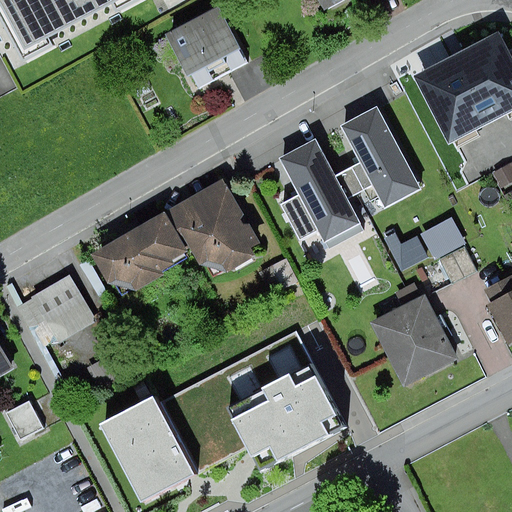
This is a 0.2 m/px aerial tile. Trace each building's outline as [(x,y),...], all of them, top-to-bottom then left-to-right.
[(0,0),(32,59),(144,0),(0,0)] [(219,13),(170,39),(196,88),(245,62),(219,13)] [(511,55),(500,33),(417,77),(451,143),(511,111),(511,55)] [(363,163),(353,169),(364,190),(372,186),(386,211),(423,192),(379,108),(344,127),(363,163)] [(317,140),(280,159),(299,196),(281,205),(299,240),(320,230),(325,240),(358,223),(346,200),(364,190),(353,169),(336,177),(317,140)] [(226,180),(168,212),(192,254),(199,268),(204,266),(229,275),(257,259),(251,249),(262,243),(252,226),(245,230),(239,220),(247,216),(226,180)] [(192,254),(168,212),(94,255),(111,285),(126,276),(135,291),(164,275),(161,271),(192,254)] [(459,217),(430,232),(442,256),(472,242),(459,217)] [(465,247),(446,256),(456,279),(476,270),(465,247)] [(87,261),(82,264),(102,295),(106,292),(87,261)] [(69,278),(29,299),(54,345),(94,323),(69,278)] [(511,297),(496,306),(511,335),(511,297)] [(424,305),(376,332),(403,381),(451,355),(424,305)] [(153,403),(107,427),(145,500),(251,445),(262,467),(341,426),(295,338),(156,410),(153,403)] [(0,352),(0,372),(9,367),(0,352)] [(30,402),(11,413),(24,436),(44,425),(30,402)]
